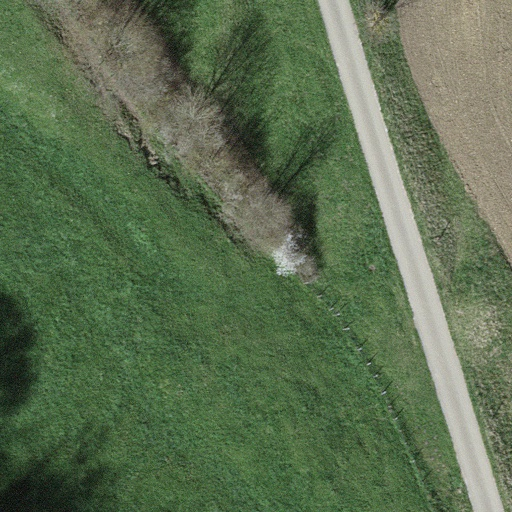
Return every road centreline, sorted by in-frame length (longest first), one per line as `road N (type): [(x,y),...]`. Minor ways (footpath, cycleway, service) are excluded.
road 1 (track): [(78,0),(132,88),(246,227),(463,437)]
road 2 (track): [(336,0),(484,511)]
